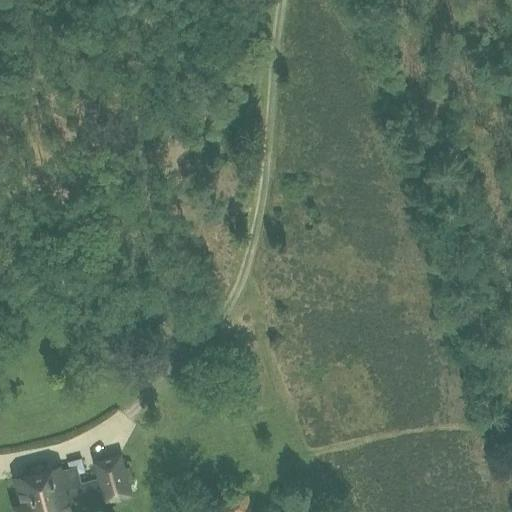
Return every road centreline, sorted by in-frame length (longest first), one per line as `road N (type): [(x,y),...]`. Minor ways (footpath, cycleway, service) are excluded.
road 1 (track): [(281,0),(265,172),(234,293),(122,422),(86,443),(0,461)]
road 2 (track): [(0,327),(105,204),(215,0)]
